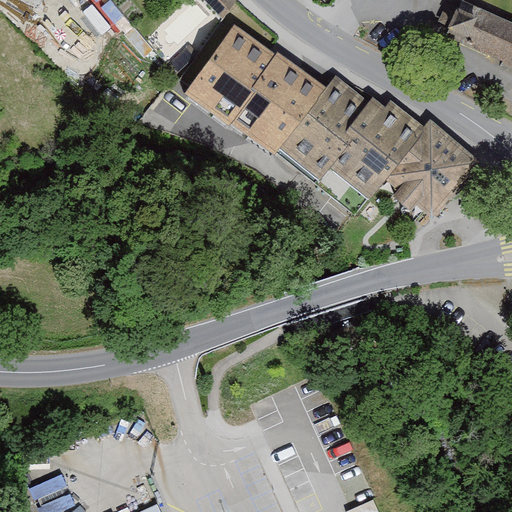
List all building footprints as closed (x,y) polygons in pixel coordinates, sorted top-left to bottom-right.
[(228,0),(199,0),(217,16),(231,2),(228,0)] [(511,29),(463,5),(445,41),(511,73),(511,29)] [(291,58),(234,21),(205,67),(262,103),(291,58)] [(379,118),(332,80),(274,151),(356,217),(385,182),(427,216),(446,192),(467,166),(425,131),(421,136),(387,109),(379,118)] [(162,511),(159,502),(134,511),(162,511)]
